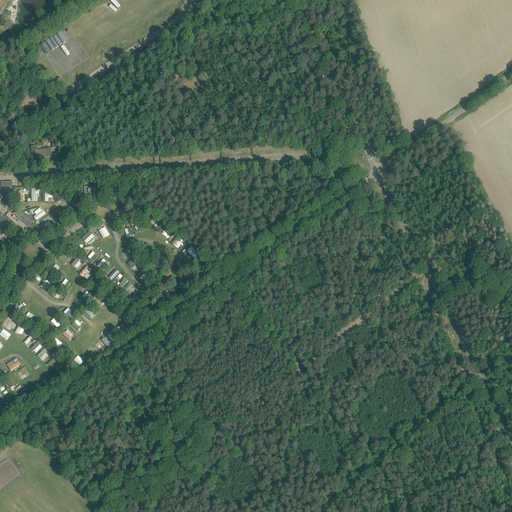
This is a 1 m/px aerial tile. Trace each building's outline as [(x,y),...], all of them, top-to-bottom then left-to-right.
[(92,27),(96,29),(101,20),(97,18),(92,27)] [(98,32),(106,24),(103,21),(95,29),(98,32)] [(73,40),(83,36),(80,28),(69,32),(70,36),(71,35),(73,40)] [(62,44),(70,38),(64,31),(57,37),(62,44)] [(44,49),(50,65),(60,62),(52,41),(40,46),(42,49),(44,49)] [(87,55),(95,52),(92,44),(82,48),(83,52),(86,51),(87,55)] [(75,63),(83,57),(80,54),(72,60),(75,63)] [(59,74),(65,85),(69,83),(62,72),(59,74)] [(51,157),(51,154),(51,149),(37,150),(37,147),(32,147),(32,153),(36,153),(36,158),(51,157)] [(1,182),(2,192),(12,191),(12,182),(1,182)] [(31,189),(31,201),(36,201),(36,196),(39,196),(39,188),(31,189)] [(36,215),(33,217),(36,220),(45,213),(40,207),(34,212),(36,215)] [(14,214),(29,227),(34,221),(19,208),(14,214)] [(124,209),(117,212),(121,221),(128,218),(124,209)] [(0,233),(3,235),(13,224),(0,211),(0,233)] [(135,224),(140,232),(146,228),(141,220),(140,220),(138,218),(134,221),(136,223),(135,224)] [(30,228),(42,238),(46,234),(34,223),(30,228)] [(103,238),(110,235),(105,226),(99,230),(103,238)] [(90,231),(82,238),(87,244),(95,236),(90,231)] [(187,251),(195,259),(200,254),(192,246),(187,251)] [(130,249),(123,253),(127,259),(134,254),(130,249)] [(88,257),(90,259),(89,261),(92,264),(99,256),(93,251),(88,257)] [(64,253),(59,259),(64,264),(70,259),(64,253)] [(71,264),(77,269),(83,261),(77,257),(71,264)] [(127,263),(132,269),(139,264),(134,258),(127,263)] [(87,265),(79,274),(82,277),(87,271),(89,273),(92,269),(87,265)] [(112,279),(118,272),(113,268),(108,275),(112,279)] [(142,280),(148,274),(142,269),(137,275),(142,280)] [(34,276),(39,281),(44,277),(38,271),(34,276)] [(165,282),(168,286),(175,280),(173,276),(165,282)] [(125,277),(119,284),(122,287),(128,280),(125,277)] [(48,278),(41,285),(45,290),(52,283),(48,278)] [(60,285),(66,290),(72,283),(66,278),(60,285)] [(121,289),(124,293),(133,287),(130,283),(121,289)] [(167,290),(164,292),(171,301),(173,299),(167,290)] [(52,295),(58,299),(61,295),(56,291),(52,295)] [(100,308),(104,304),(97,297),(93,301),(100,308)] [(67,318),(72,311),(67,308),(62,315),(67,318)] [(30,321),(34,315),(28,312),(25,317),(30,321)] [(3,327),(10,330),(14,321),(7,318),(3,327)] [(53,318),(51,321),(58,328),(61,325),(53,318)] [(79,326),(81,324),(76,320),(71,325),(78,331),(81,328),(79,326)] [(123,324),(118,327),(121,333),(127,329),(123,324)] [(4,329),(0,333),(0,334),(7,340),(11,335),(4,329)] [(69,340),(74,335),(67,329),(63,334),(69,340)] [(26,344),(33,338),(31,336),(24,342),(26,344)] [(60,346),(62,344),(56,338),(52,343),(59,350),(62,348),(60,346)] [(102,338),(97,343),(105,350),(110,346),(102,338)] [(36,353),(42,346),(37,341),(31,349),(36,353)] [(43,361),(50,353),(45,348),(37,356),(43,361)] [(80,365),(84,361),(78,355),(74,360),(80,365)] [(18,360),(15,363),(13,360),(7,365),(11,371),(21,364),(18,360)] [(59,362),(52,367),(54,369),(57,368),(58,370),(63,366),(59,362)] [(25,370),(18,374),(22,380),(28,375),(25,370)] [(11,388),(18,398),(26,392),(22,387),(21,388),(18,383),(11,388)]
